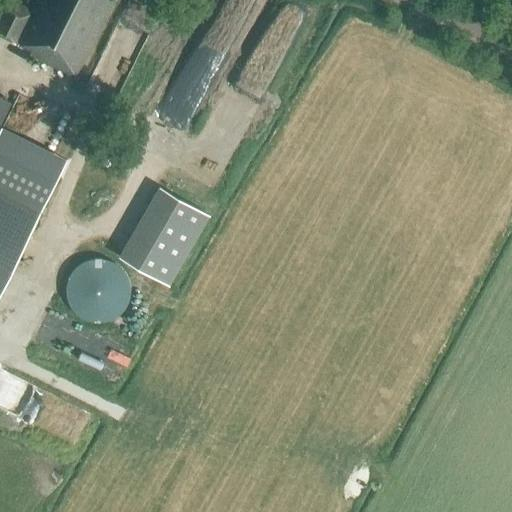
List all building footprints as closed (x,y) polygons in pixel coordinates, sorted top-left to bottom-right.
[(38,0),(32,12),(7,0),(4,0),(0,9),(0,34),(32,50),(30,54),(75,76),(113,0),(38,0)] [(0,125),(11,103),(0,97),(0,125)] [(0,190),(41,211),(67,159),(2,127),(0,130),(0,190)] [(0,291),(10,272),(39,216),(0,196),(0,291)] [(98,261),(85,262),(75,268),(67,278),(64,290),(67,302),(74,312),(85,319),(97,320),(109,316),(119,308),(124,297),(124,284),(119,273),(110,264),(98,261)]
